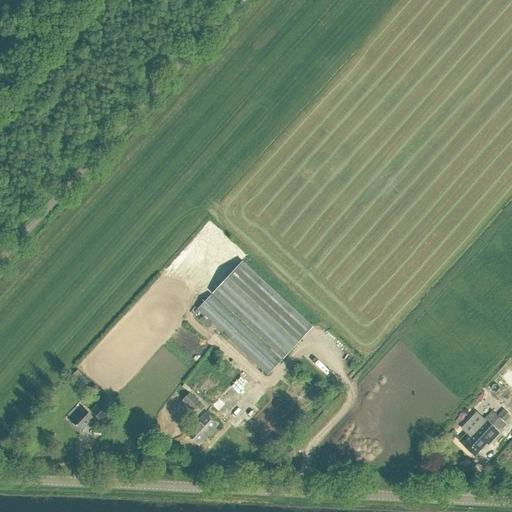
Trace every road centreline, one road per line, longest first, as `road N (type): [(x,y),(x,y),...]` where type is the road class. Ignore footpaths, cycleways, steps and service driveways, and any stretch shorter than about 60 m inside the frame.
road 1 (tertiary): [(511,501),(0,479)]
road 2 (unclassified): [(0,260),(238,0)]
